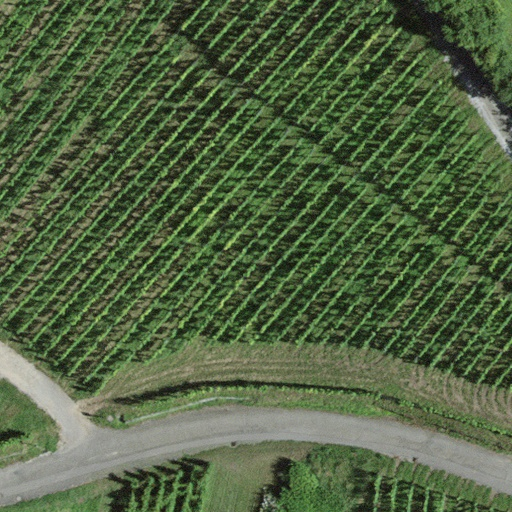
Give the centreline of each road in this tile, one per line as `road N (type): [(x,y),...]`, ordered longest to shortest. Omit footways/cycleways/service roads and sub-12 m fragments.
road 1 (track): [(87,453),(136,436),(262,423),(361,429),(511,472)]
road 2 (track): [(418,0),(511,142)]
road 3 (track): [(87,453),(50,388),(0,351)]
